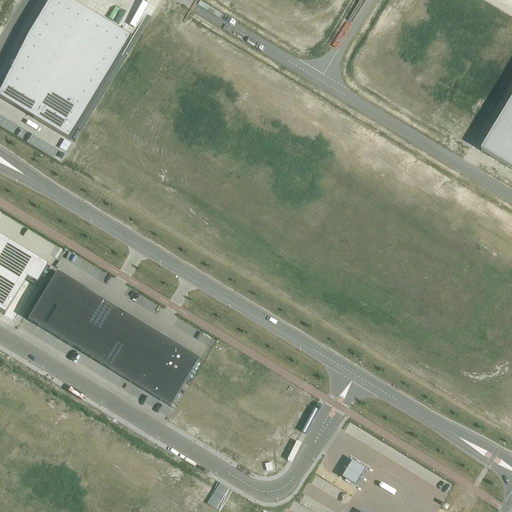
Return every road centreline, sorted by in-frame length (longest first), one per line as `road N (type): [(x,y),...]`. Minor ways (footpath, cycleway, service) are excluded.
road 1 (unclassified): [(0,334),(266,492),(293,478),(324,427)]
road 2 (tertiary): [(22,174),(349,371)]
road 3 (unclassified): [(320,79),(511,197)]
road 4 (unclassified): [(188,0),(320,79)]
road 5 (tertiary): [(360,378),(464,440)]
